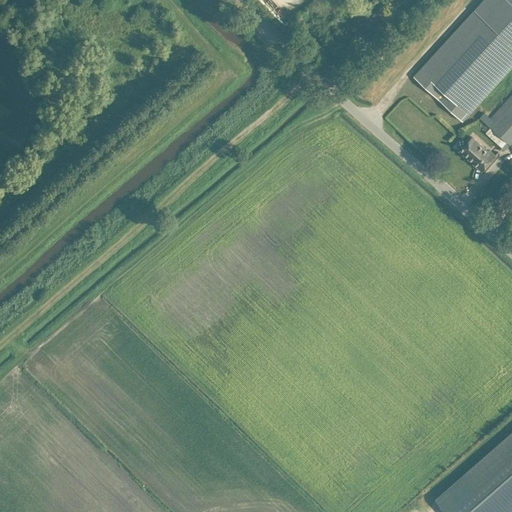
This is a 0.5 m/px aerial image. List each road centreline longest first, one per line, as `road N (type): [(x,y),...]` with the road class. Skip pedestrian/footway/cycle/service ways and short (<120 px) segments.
road 1 (unclassified): [(511,253),(242,0)]
road 2 (unknown): [(328,86),(424,0)]
